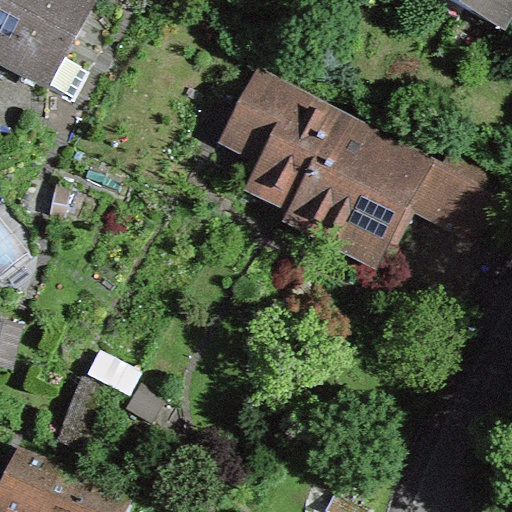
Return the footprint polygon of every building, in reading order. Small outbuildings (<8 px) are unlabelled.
[(64,59),(97,0),(0,0),(0,70),(5,73),(9,66),(47,87),(49,85),(74,99),(89,73),(64,59)] [(511,0),(451,0),(503,28),(511,9),(511,0)] [(358,132),(258,81),(229,140),(267,160),(253,186),(296,207),(290,218),(379,263),(423,177),(353,142),(358,132)] [(508,184),(454,155),(426,209),(480,237),(508,184)] [(0,334),(0,365),(13,368),(19,339),(0,334)] [(128,511),(134,498),(18,451),(0,495),(0,511),(128,511)]
